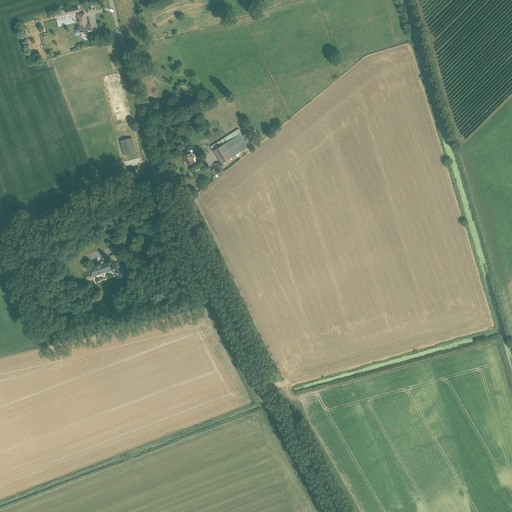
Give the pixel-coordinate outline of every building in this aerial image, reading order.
[(85,13),(77,15),(78,19),(79,19),(81,26),(79,27),(79,29),(75,30),(77,34),(92,31),(90,24),(86,25),(85,17),(86,17),(85,13)] [(239,129),(211,146),(221,164),(251,146),(250,145),(248,142),(249,141),(244,134),(242,135),(239,129)] [(125,155),(136,151),(132,137),(121,141),(125,155)] [(190,150),(182,152),(186,165),(194,162),(190,150)] [(97,265),(90,268),(93,276),(96,275),(95,273),(100,271),(101,272),(106,270),(107,272),(111,271),(112,272),(115,270),(116,273),(121,271),(118,262),(113,263),(114,266),(111,268),(109,262),(101,265),(100,263),(97,265)]
